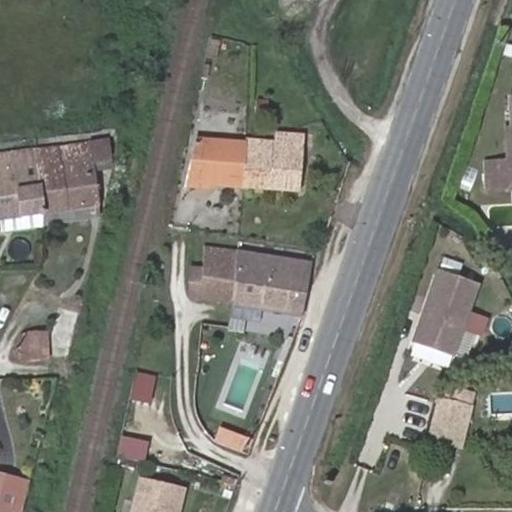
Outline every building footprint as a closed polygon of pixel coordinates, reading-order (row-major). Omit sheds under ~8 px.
[(249,80),(248,98),(251,98),(250,113),(272,114),(273,104),(269,104),(271,82),(249,80)] [(494,164),(496,191),(511,190),(511,97),(510,97),(511,129),(506,129),(508,163),(494,164)] [(276,133),(275,142),(247,140),(246,143),(243,185),(299,189),(303,135),(276,133)] [(195,139),(186,184),(205,186),(205,183),(243,186),(243,185),(246,143),(195,139)] [(45,212),(97,205),(91,160),(108,158),(106,141),(36,151),(45,212)] [(0,197),(3,218),(45,212),(36,151),(0,155),(0,197)] [(511,226),(511,204),(488,204),(487,226),(511,226)] [(98,215),(97,205),(45,212),(46,222),(98,215)] [(46,222),(45,212),(3,218),(5,228),(46,222)] [(309,263),(208,249),(206,271),(190,269),(188,295),(301,313),(309,263)] [(455,358),(481,281),(436,267),(411,343),(455,358)] [(250,327),(244,342),(275,354),(281,338),(250,327)] [(22,348),(23,359),(56,358),(55,334),(22,334),(22,348)] [(137,370),(130,397),(151,403),(158,376),(137,370)] [(463,450),(470,409),(437,403),(429,443),(463,450)] [(122,434),(117,457),(145,462),(149,440),(122,434)] [(0,511),(17,511),(25,480),(0,474),(0,511)] [(176,511),(182,491),(140,481),(132,511),(176,511)]
